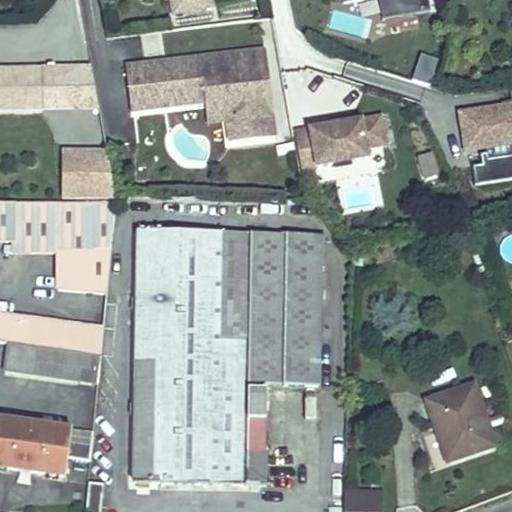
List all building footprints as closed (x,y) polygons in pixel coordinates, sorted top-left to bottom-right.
[(208,0),(177,0),(168,2),(170,14),(183,12),(183,15),(199,13),(198,10),(210,8),(208,0)] [(340,0),(340,2),(349,0),(393,0),(396,15),(414,11),(428,9),(426,0),(340,0)] [(393,0),(377,0),(383,32),(417,26),(414,11),(396,15),(393,0)] [(433,76),(442,43),(432,47),(430,55),(432,55),(427,74),(433,76)] [(265,49),(240,52),(268,74),(265,49)] [(240,52),(126,66),(132,111),(207,102),(208,102),(207,91),(218,90),(238,105),(239,118),(228,119),(229,120),(231,142),(276,136),(268,74),(240,52)] [(91,64),(41,66),(43,106),(98,105),(91,64)] [(0,107),(43,106),(41,66),(0,66),(0,107)] [(511,95),(511,103),(460,112),(466,151),(511,143),(511,84),(510,85),(511,95)] [(207,91),(208,102),(209,122),(229,120),(228,119),(239,118),(238,105),(218,90),(207,91)] [(53,114),(53,148),(101,148),(101,114),(53,114)] [(383,141),(378,114),(342,120),(330,122),(293,129),(299,167),(365,155),(363,145),(383,141)] [(329,116),(330,122),(342,120),(341,114),(329,116)] [(474,182),(511,179),(511,148),(472,151),(474,182)] [(424,180),(438,175),(429,153),(416,159),(424,180)] [(114,225),(115,201),(0,202),(0,241),(14,241),(14,244),(7,244),(7,252),(62,252),(57,289),(107,294),(114,225)] [(210,359),(213,234),(138,233),(135,359),(160,359),(159,484),(246,485),(247,451),(248,389),(248,383),(248,360),(210,359)] [(320,385),(322,243),(313,235),(230,234),(213,234),(210,359),(248,360),(248,383),(320,385)] [(101,356),(104,328),(0,312),(0,341),(9,342),(101,356)] [(98,383),(101,356),(9,342),(3,370),(98,383)] [(159,484),(160,359),(135,359),(133,484),(159,484)] [(495,446),(474,385),(428,401),(438,432),(448,462),(495,446)] [(264,451),(265,389),(248,389),(247,451),(263,451),(264,451)] [(91,460),(93,432),(0,418),(0,466),(65,476),(67,457),(91,460)] [(263,484),(264,451),(263,451),(247,451),(246,485),(247,485),(262,484),(263,484)] [(101,511),(104,484),(89,483),(85,511),(101,511)] [(381,511),(382,491),(342,490),(341,511),(381,511)]
